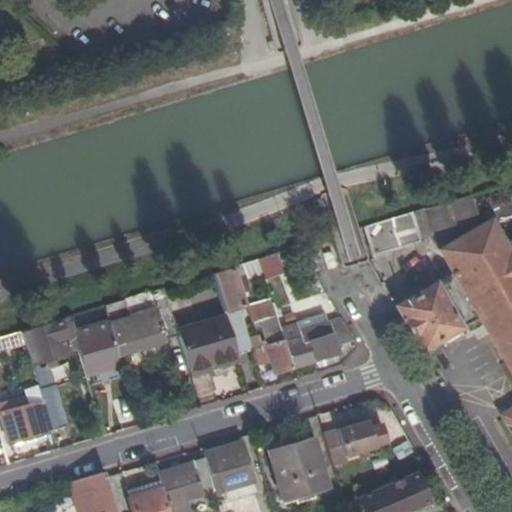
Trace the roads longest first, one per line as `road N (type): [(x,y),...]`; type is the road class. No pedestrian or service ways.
road 1 (residential): [(396,369),(0,487)]
road 2 (unclassified): [(396,369),(480,511)]
